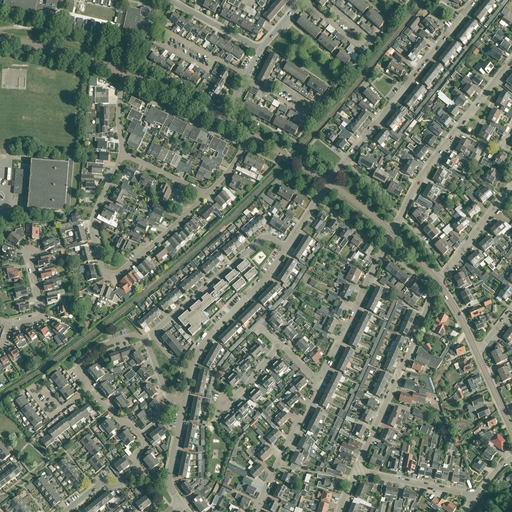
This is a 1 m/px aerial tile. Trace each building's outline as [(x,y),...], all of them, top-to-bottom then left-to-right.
[(206,0),(203,7),(208,10),(213,3),(209,1),(210,0),(206,0)] [(280,0),(278,0),(275,4),(281,9),(285,4),(280,0)] [(341,11),(344,7),(345,7),(342,4),(342,5),(340,3),(341,3),(340,2),(342,0),(339,0),(335,5),(341,11)] [(359,0),(358,0),(353,6),(358,10),(364,3),(359,0)] [(213,3),(208,10),(214,13),(220,2),(217,1),(216,4),(213,3)] [(368,7),(364,3),(358,10),(362,14),(368,7)] [(491,8),(485,3),(481,7),(487,12),(491,8)] [(275,4),(271,8),(277,14),(281,9),(275,4)] [(481,7),(477,12),(484,17),(487,12),(481,7)] [(147,26),(150,11),(146,8),(141,9),(140,11),(128,8),(123,29),(146,34),(147,26)] [(277,14),(271,8),(267,13),(274,18),(277,14)] [(507,17),(510,12),(504,8),(501,14),(507,17)] [(226,19),(229,12),(224,9),(220,16),(226,19)] [(370,21),(376,14),(371,10),(365,17),(370,21)] [(233,14),(229,12),(226,19),(231,22),(235,15),(236,12),(234,11),(233,14)] [(484,17),(477,12),(474,17),(480,22),(484,17)] [(274,18),(267,13),(263,17),(269,23),(274,18)] [(176,25),(180,19),(174,14),(172,17),(169,15),(161,26),(165,27),(169,22),(170,23),(171,21),(176,25)] [(238,17),(235,15),(231,22),(236,25),(240,18),(242,15),(240,14),(238,17)] [(381,18),(376,14),(370,21),(375,25),(381,18)] [(243,20),(240,18),(236,25),(241,28),(245,21),(247,18),(245,17),(243,20)] [(301,28),(307,21),(302,17),(296,24),(301,28)] [(508,25),(511,27),(511,29),(511,30),(511,21),(507,18),(506,19),(504,17),(500,22),(503,24),(504,23),(508,25)] [(180,19),(176,25),(172,30),(174,32),(178,27),(177,27),(178,25),(183,29),(188,22),(181,18),(180,19)] [(375,25),(379,29),(385,22),(381,18),(375,25)] [(415,18),(407,27),(412,31),(420,21),(415,18)] [(428,29),(433,24),(427,18),(422,23),(421,22),(418,25),(421,28),(425,26),(428,29)] [(259,28),(256,27),(252,34),(257,37),(261,30),(265,22),(264,21),(260,19),(259,21),(257,24),(261,26),(259,28)] [(245,21),(241,28),(247,31),(250,24),(252,21),(250,20),(248,23),(245,21)] [(471,20),(467,24),(474,29),(477,25),(471,20)] [(307,21),(301,28),(306,32),(312,25),(307,21)] [(188,22),(183,29),(179,34),(181,36),(185,31),(184,31),(185,29),(190,33),(195,26),(188,22)] [(250,24),(247,31),(252,34),(256,27),(250,24)] [(433,24),(428,29),(433,34),(438,29),(433,24)] [(467,24),(464,29),(470,34),(474,29),(467,24)] [(312,25),(306,32),(310,35),(316,29),(312,25)] [(366,25),(363,29),(367,33),(371,29),(367,25),(366,25)] [(195,26),(190,33),(186,38),(189,40),(192,35),(191,35),(192,33),(197,37),(202,30),(195,26)] [(202,30),(197,37),(193,42),(196,44),(199,39),(198,38),(199,37),(206,41),(206,42),(210,37),(208,36),(209,34),(202,29),(202,30)] [(316,29),(310,35),(315,39),(321,33),(316,29)] [(464,29),(460,34),(466,39),(470,34),(464,29)] [(466,39),(460,34),(456,39),(462,44),(466,39)] [(206,42),(206,41),(206,42),(202,47),(205,49),(208,44),(209,44),(210,43),(215,46),(220,40),(213,35),(211,38),(210,37),(206,42)] [(322,46),(328,39),(323,35),(317,42),(322,46)] [(415,43),(422,49),(423,48),(424,48),(425,48),(426,47),(426,46),(425,45),(426,44),(421,40),(418,38),(417,41),(411,36),(409,39),(412,42),(413,40),(416,42),(415,43)] [(507,52),(511,46),(504,41),(498,37),(495,41),(501,45),(500,47),(507,52)] [(220,40),(215,46),(211,52),(214,53),(217,49),(216,48),(218,47),(222,50),(227,44),(221,39),(220,40)] [(332,43),(328,39),(322,46),(327,50),(332,43)] [(419,53),(422,49),(415,43),(416,42),(413,40),(412,42),(415,44),(412,48),(419,53)] [(454,42),(450,46),(456,51),(460,55),(463,57),(468,51),(464,48),(463,49),(464,50),(462,53),(458,49),(460,47),(454,42)] [(227,44),(222,50),(218,56),(221,57),(224,53),(223,52),(225,51),(229,54),(234,48),(228,43),(227,44)] [(337,47),(332,43),(327,50),(331,54),(337,47)] [(473,45),(471,43),(467,47),(465,46),(464,48),(468,51),(473,45)] [(156,64),(161,57),(158,55),(159,54),(159,53),(157,52),(156,52),(154,50),(156,46),(153,44),(151,49),(150,51),(153,53),(149,59),(156,64)] [(491,52),(489,55),(498,61),(502,56),(496,51),(498,49),(492,45),(489,51),(491,52)] [(456,51),(450,46),(446,51),(452,56),(456,51)] [(234,48),(229,54),(225,60),(228,61),(231,57),(230,56),(232,54),(237,58),(241,52),(235,47),(234,48)] [(353,47),(349,53),(347,55),(341,62),(345,66),(355,55),(353,53),(356,50),(353,47)] [(409,51),(406,49),(405,51),(406,52),(408,53),(409,52),(415,57),(419,53),(412,48),(409,51)] [(161,57),(156,64),(156,63),(163,67),(164,67),(168,61),(168,60),(167,61),(163,58),(164,56),(165,57),(168,52),(165,51),(161,57)] [(341,62),(347,55),(342,51),(336,58),(341,62)] [(446,51),(442,56),(448,61),(450,62),(453,64),(455,66),(459,62),(457,60),(454,64),(451,61),(452,60),(450,59),(452,56),(446,51)] [(408,53),(406,52),(403,56),(406,59),(407,58),(412,62),(413,61),(414,61),(415,60),(415,59),(415,58),(415,57),(409,52),(408,53)] [(268,59),(276,63),(279,58),(271,53),(268,59)] [(172,54),(168,61),(164,67),(170,72),(175,65),(170,62),(171,60),(172,61),(175,56),(172,54)] [(448,61),(442,56),(438,60),(445,65),(448,61)] [(401,61),(407,65),(408,67),(410,64),(403,58),(401,61)] [(182,77),(186,71),(181,68),(183,66),(181,65),(184,61),(182,59),(177,65),(180,67),(175,73),(182,78),(182,77)] [(268,59),(265,64),(273,68),(276,63),(268,59)] [(397,66),(394,64),(396,61),(393,60),(391,63),(387,69),(394,73),(397,66)] [(488,74),(493,68),(485,62),(482,66),(478,63),(474,68),(483,75),(485,72),(488,74)] [(288,74),(293,66),(288,63),(283,70),(288,74)] [(432,68),(438,73),(442,68),(436,63),(432,68)] [(265,64),(262,70),(270,74),(273,68),(265,64)] [(397,66),(394,73),(400,77),(404,70),(401,69),(402,67),(401,65),(399,64),(397,66)] [(191,65),(186,71),(182,77),(189,82),(190,81),(193,75),(188,72),(189,70),(190,71),(194,66),(191,65)] [(293,66),(288,74),(293,77),(298,70),(293,66)] [(432,68),(428,73),(435,78),(438,73),(432,68)] [(198,69),(193,75),(190,81),(196,85),(201,79),(196,76),(197,74),(198,75),(201,70),(198,69)] [(212,73),(219,78),(225,82),(229,76),(223,71),(222,71),(219,75),(218,75),(219,74),(213,70),(212,73)] [(262,70),(260,75),(268,79),(270,74),(262,70)] [(303,73),(298,70),(293,77),(298,80),(303,73)] [(464,79),(470,84),(473,81),(479,86),(483,80),(477,75),(478,74),(473,70),(471,74),(473,75),(472,76),(469,79),(463,74),(461,76),(464,79)] [(303,73),(298,80),(305,85),(309,79),(308,77),(308,76),(303,73)] [(428,73),(425,78),(431,83),(435,78),(428,73)] [(268,79),(260,75),(257,81),(265,85),(268,79)] [(225,82),(219,78),(216,83),(214,82),(213,84),(214,85),(221,89),(226,83),(225,82)] [(431,83),(425,78),(421,82),(427,87),(431,83)] [(309,79),(305,85),(312,89),(317,82),(312,79),(311,80),(309,79)] [(460,89),(458,91),(464,96),(466,94),(470,97),(475,91),(469,86),(470,84),(464,79),(461,83),(466,87),(463,91),(460,89)] [(448,85),(449,83),(446,81),(440,87),(443,89),(447,84),(448,85)] [(322,85),(317,82),(312,89),(317,93),(322,85)] [(295,85),(293,89),(300,93),(303,89),(297,85),(298,85),(296,84),(295,85)] [(222,90),(221,89),(214,85),(212,88),(211,87),(208,91),(210,92),(207,95),(213,99),(215,96),(217,97),(219,95),(220,95),(222,92),(221,91),(222,90)] [(327,89),(322,85),(317,93),(325,98),(329,93),(325,91),(327,89)] [(415,90),(421,95),(425,90),(418,85),(415,90)] [(97,104),(103,104),(103,103),(108,103),(108,100),(108,90),(102,90),(102,87),(95,87),(95,90),(88,90),(88,92),(95,92),(95,97),(99,97),(99,104),(97,104)] [(303,89),(300,93),(303,96),(306,98),(309,94),(306,92),(304,91),(304,90),(303,89)] [(368,100),(373,95),(368,89),(363,94),(368,100)] [(464,96),(458,91),(456,89),(452,93),(459,99),(455,104),(458,106),(460,104),(463,106),(465,104),(466,104),(467,102),(467,101),(463,97),(464,96)] [(256,95),(255,97),(260,100),(261,98),(264,93),(259,90),(256,95)] [(415,90),(411,95),(417,100),(421,95),(415,90)] [(442,101),(442,100),(449,105),(447,108),(449,110),(448,112),(454,117),(459,111),(453,107),(455,104),(445,97),(445,96),(440,92),(437,95),(439,96),(438,98),(442,101)] [(264,93),(261,98),(267,101),(269,96),(266,94),(264,93)] [(501,93),(499,98),(507,102),(510,97),(501,93)] [(379,101),(373,95),(368,100),(374,106),(379,101)] [(417,100),(411,95),(407,99),(413,104),(417,100)] [(131,109),(138,112),(143,103),(131,97),(128,103),(133,106),(131,109)] [(507,102),(499,98),(496,104),(502,107),(500,110),(504,111),(506,107),(505,106),(507,102)] [(413,104),(407,99),(403,104),(407,107),(407,108),(410,111),(411,110),(410,109),(413,104)] [(248,112),(252,104),(246,101),(242,109),(248,112)] [(103,104),(97,104),(98,112),(100,112),(100,119),(108,119),(107,119),(107,112),(108,112),(108,109),(103,109),(103,104)] [(252,104),(248,112),(253,115),(257,107),(252,104)] [(281,105),(278,110),(280,111),(283,113),(285,114),(286,113),(288,109),(282,105),(281,105)] [(446,128),(451,121),(445,116),(447,114),(436,106),(433,111),(439,116),(438,116),(441,119),(439,122),(446,128)] [(262,109),(257,107),(253,115),(258,117),(262,109)] [(262,109),(258,117),(264,120),(268,112),(269,110),(263,107),(262,109)] [(408,121),(410,123),(415,117),(413,115),(410,118),(410,117),(410,118),(405,114),(407,112),(401,107),(397,112),(403,117),(408,120),(408,121)] [(143,115),(138,112),(131,109),(128,116),(133,118),(131,122),(140,126),(142,123),(139,122),(143,115)] [(149,112),(147,117),(146,118),(156,123),(161,112),(154,109),(151,113),(149,112)] [(493,109),(490,115),(498,119),(501,113),(493,109)] [(358,116),(365,121),(368,116),(363,112),(362,114),(360,113),(359,115),(353,110),(351,112),(354,114),(355,112),(359,114),(358,116)] [(161,112),(156,123),(163,126),(160,131),(163,133),(169,122),(166,120),(168,116),(161,112)] [(268,112),(264,120),(269,123),(273,115),(268,112)] [(355,112),(354,114),(353,115),(356,118),(354,120),(361,125),(365,121),(358,116),(359,114),(355,112)] [(397,112),(393,116),(400,121),(403,117),(397,112)] [(498,130),(504,133),(508,125),(505,123),(503,128),(496,124),(498,119),(490,115),(487,120),(491,123),(490,125),(495,128),(498,130)] [(282,120),(283,118),(281,116),(280,118),(277,117),(275,116),(272,121),(274,122),(273,125),(278,128),(282,120)] [(393,116),(390,121),(396,126),(400,121),(393,116)] [(108,119),(100,119),(100,122),(99,122),(99,130),(105,130),(105,127),(108,127),(108,119)] [(169,122),(163,133),(162,136),(165,138),(167,134),(166,134),(169,129),(176,132),(181,122),(174,119),(172,123),(169,122)] [(347,123),(348,121),(345,119),(343,122),(349,127),(347,129),(349,131),(349,130),(354,134),(358,130),(351,124),(350,125),(347,123)] [(428,129),(431,131),(439,137),(442,132),(437,128),(439,126),(431,119),(430,121),(433,123),(431,126),(428,129)] [(288,122),(282,120),(278,128),(284,130),(288,122)] [(351,123),(348,121),(347,123),(350,125),(351,124),(358,130),(361,125),(354,120),(351,123)] [(396,126),(390,121),(386,126),(392,131),(396,126)] [(140,126),(131,122),(128,128),(133,131),(131,134),(142,139),(145,134),(142,133),(144,128),(140,126)] [(181,122),(176,132),(186,137),(189,131),(186,130),(188,125),(181,122)] [(293,125),(288,122),(284,130),(289,133),(293,125)] [(298,128),(293,125),(289,133),(294,136),(298,128)] [(481,131),(489,136),(491,137),(495,128),(490,125),(488,128),(484,126),(481,131)] [(189,131),(186,137),(195,142),(201,131),(194,128),(191,132),(189,131)] [(325,134),(328,136),(326,138),(332,142),(337,137),(331,132),(328,130),(325,134)] [(345,130),(340,137),(342,138),(345,134),(348,136),(350,134),(345,130)] [(382,130),(378,136),(384,141),(389,135),(391,137),(397,142),(399,139),(393,135),(388,131),(386,133),(382,130)] [(404,133),(401,130),(397,135),(395,133),(393,135),(399,139),(404,133)] [(207,135),(201,131),(195,142),(205,147),(208,141),(205,139),(207,135)] [(430,147),(436,141),(431,137),(432,135),(427,131),(424,136),(428,139),(425,143),(430,147)] [(489,136),(481,131),(478,137),(486,141),(489,136)] [(142,139),(131,134),(128,141),(133,143),(131,146),(138,149),(142,139)] [(384,141),(378,136),(374,141),(378,145),(376,147),(388,157),(389,156),(391,158),(392,156),(390,154),(391,154),(387,150),(386,151),(380,146),(384,141)] [(413,139),(412,140),(419,145),(421,143),(414,137),(413,136),(411,138),(413,139)] [(97,149),(98,149),(107,150),(107,142),(105,142),(106,139),(95,138),(95,141),(98,142),(97,149)] [(208,141),(205,147),(204,149),(207,151),(208,148),(215,151),(220,141),(213,138),(211,142),(208,141)] [(470,144),(465,141),(462,139),(459,145),(467,149),(474,153),(477,155),(480,149),(477,148),(476,150),(469,146),(470,144)] [(342,150),(346,144),(341,140),(336,146),(342,150)] [(220,141),(215,151),(220,154),(218,157),(223,160),(225,156),(228,150),(225,149),(227,144),(220,141)] [(153,142),(152,144),(150,147),(149,149),(152,150),(150,155),(157,158),(162,147),(153,142)] [(467,149),(459,145),(456,151),(464,155),(466,157),(468,154),(465,153),(467,149)] [(415,146),(414,148),(424,156),(427,151),(421,146),(419,148),(415,146)] [(172,152),(162,147),(157,158),(164,162),(166,157),(169,158),(172,152)] [(424,156),(414,148),(412,150),(415,153),(414,155),(420,160),(424,156)] [(107,150),(98,149),(98,152),(100,152),(100,153),(99,161),(108,162),(109,153),(108,153),(108,150),(107,150)] [(182,157),(172,152),(169,158),(172,160),(170,164),(177,168),(182,157)] [(493,154),(492,156),(504,162),(506,156),(498,152),(497,155),(493,154)] [(364,167),(370,155),(367,153),(365,156),(361,154),(358,159),(359,160),(358,163),(364,167)] [(252,167),(256,158),(248,154),(244,163),(252,167)] [(448,158),(447,160),(455,164),(457,161),(459,162),(461,160),(461,161),(465,163),(471,166),(472,163),(467,160),(463,158),(458,156),(458,155),(456,158),(450,154),(449,154),(448,154),(447,156),(447,157),(448,158)] [(182,157),(177,168),(183,171),(184,170),(187,172),(190,166),(191,163),(192,162),(186,159),(187,157),(183,155),(182,157)] [(201,168),(210,173),(211,173),(212,173),(211,173),(213,169),(214,170),(216,167),(215,166),(214,165),(215,163),(211,160),(203,156),(203,157),(199,155),(198,158),(201,159),(201,160),(204,162),(201,168)] [(373,156),(370,155),(364,167),(370,170),(372,167),(374,168),(377,163),(374,162),(374,163),(371,161),(373,156)] [(504,162),(492,156),(490,160),(491,160),(489,163),(493,165),(494,164),(501,168),(504,162)] [(265,162),(256,158),(252,167),(260,171),(265,162)] [(14,187),(13,194),(29,195),(27,209),(27,210),(38,211),(65,213),(65,209),(70,209),(73,168),(74,160),(69,160),(68,164),(54,163),(31,161),(31,164),(30,171),(17,170),(15,170),(15,171),(14,171),(14,173),(15,173),(15,178),(14,182),(14,187)] [(455,164),(447,160),(446,162),(445,162),(444,162),(443,164),(443,165),(444,165),(450,169),(448,171),(449,172),(457,176),(463,180),(466,174),(464,173),(463,175),(452,169),(455,164)] [(405,166),(413,170),(416,164),(408,161),(405,166)] [(92,169),(92,173),(102,174),(102,172),(103,171),(103,170),(102,169),(102,167),(99,167),(100,164),(87,163),(87,168),(92,169)] [(413,170),(405,166),(402,172),(410,176),(413,170)] [(135,183),(138,176),(135,175),(136,171),(127,167),(124,174),(133,178),(131,182),(134,184),(135,183)] [(378,181),(382,173),(379,171),(381,168),(378,167),(372,178),(378,181)] [(210,173),(201,168),(196,178),(202,181),(204,178),(208,180),(207,179),(210,173)] [(490,169),(487,174),(495,179),(498,173),(490,169)] [(448,171),(446,170),(444,173),(438,170),(435,175),(444,179),(447,174),(455,179),(457,176),(449,172),(448,171)] [(250,172),(248,176),(250,178),(254,180),(256,180),(258,176),(256,175),(250,172)] [(382,173),(378,181),(384,184),(390,173),(387,172),(386,175),(382,173)] [(495,179),(487,174),(484,180),(492,184),(495,179)] [(138,176),(135,183),(138,184),(139,183),(144,186),(149,177),(143,175),(142,178),(138,176)] [(242,185),(245,181),(236,175),(232,180),(233,181),(229,187),(236,191),(241,184),(242,185)] [(444,179),(435,175),(432,181),(437,183),(435,186),(446,191),(447,188),(441,185),(444,179)] [(86,182),(86,189),(89,189),(89,191),(94,191),(94,179),(93,179),(93,176),(82,176),(81,182),(86,182)] [(154,180),(149,177),(144,186),(147,187),(146,188),(146,189),(147,190),(148,190),(149,190),(153,192),(156,185),(152,183),(154,180)] [(393,195),(397,187),(394,185),(395,183),(392,181),(394,179),(390,177),(386,186),(389,188),(387,192),(393,195)] [(481,192),(487,199),(492,195),(486,189),(488,186),(478,178),(475,180),(485,188),(485,189),(483,187),(479,190),(481,192)] [(167,201),(171,193),(168,192),(170,187),(163,184),(159,192),(166,195),(164,199),(167,201)] [(397,187),(393,195),(399,198),(404,186),(401,184),(400,188),(397,187)] [(446,191),(435,186),(434,188),(428,185),(428,186),(427,186),(426,188),(426,189),(425,191),(433,195),(436,197),(438,193),(435,192),(436,190),(444,194),(446,191)] [(283,198),(288,190),(282,186),(277,194),(283,198)] [(116,188),(114,194),(123,198),(124,195),(127,196),(130,197),(131,196),(136,199),(138,195),(131,191),(129,194),(116,188)] [(288,190),(283,198),(289,202),(294,194),(288,190)] [(469,193),(468,192),(467,190),(464,192),(470,200),(473,198),(473,197),(469,193)] [(481,192),(476,196),(471,191),(470,190),(468,192),(469,193),(473,197),(473,198),(476,202),(479,200),(482,204),(487,199),(481,192)] [(433,195),(425,191),(424,193),(423,193),(422,195),(422,196),(422,197),(430,201),(433,195)] [(226,203),(227,205),(232,201),(232,202),(236,199),(229,192),(226,194),(224,192),(219,196),(226,203)] [(123,198),(114,194),(111,200),(122,205),(124,202),(122,201),(123,199),(123,198)] [(217,203),(214,205),(219,211),(222,208),(221,207),(226,203),(219,196),(215,200),(217,203)] [(301,206),(305,201),(298,196),(295,201),(294,200),(291,204),(294,206),(296,203),(301,206)] [(469,207),(475,214),(480,210),(472,201),(467,205),(469,207)] [(277,202),(273,208),(279,211),(283,206),(277,202)] [(112,216),(114,216),(114,217),(115,216),(116,216),(118,212),(120,213),(122,209),(110,203),(109,207),(106,206),(103,211),(104,211),(112,216)] [(150,212),(153,213),(161,217),(164,212),(161,210),(163,207),(154,203),(150,212)] [(137,211),(131,209),(124,205),(122,209),(135,215),(137,211)] [(223,216),(219,211),(214,205),(214,206),(211,208),(208,205),(205,208),(206,209),(200,214),(206,220),(209,217),(209,216),(213,212),(215,214),(217,213),(221,218),(223,216)] [(475,214),(469,207),(464,212),(459,206),(457,208),(465,217),(467,215),(471,219),(475,214)] [(465,217),(457,208),(455,210),(461,217),(456,221),(457,223),(464,230),(468,225),(463,219),(465,217)] [(416,220),(423,214),(419,209),(412,216),(416,220)] [(112,216),(104,211),(101,217),(103,218),(102,221),(105,223),(110,225),(112,222),(110,221),(112,216)] [(285,215),(292,220),(295,215),(288,211),(285,215)] [(320,232),(325,225),(326,224),(324,222),(328,217),(325,215),(326,214),(323,212),(322,213),(321,212),(321,213),(320,212),(318,215),(319,215),(318,218),(319,219),(315,224),(319,228),(317,231),(320,233),(320,232)] [(60,230),(75,226),(74,223),(83,221),(81,213),(71,215),(72,220),(69,221),(69,224),(60,226),(60,230)] [(147,217),(145,220),(147,221),(154,225),(155,221),(159,223),(162,217),(161,217),(153,213),(150,219),(149,218),(147,217)] [(275,228),(279,221),(284,214),(282,213),(277,220),(274,218),(269,224),(275,228)] [(260,218),(257,220),(262,226),(267,222),(259,214),(257,215),(260,218)] [(427,219),(423,214),(416,220),(420,225),(427,219)] [(147,221),(145,220),(138,217),(136,221),(139,222),(136,227),(145,232),(145,231),(148,226),(145,225),(147,221)] [(279,221),(275,228),(280,231),(284,225),(286,222),(288,219),(286,217),(283,220),(284,220),(282,223),(279,221)] [(193,220),(189,224),(192,227),(191,228),(196,234),(199,232),(197,229),(199,227),(201,229),(204,227),(197,218),(194,220),(193,220)] [(262,226),(257,220),(254,218),(253,219),(255,222),(252,224),(257,230),(262,226)] [(287,227),(284,225),(280,231),(285,234),(291,225),(293,222),(291,221),(289,224),(287,227)] [(337,223),(336,223),(333,221),(328,228),(334,232),(339,225),(338,225),(338,224),(337,223)] [(251,226),(248,228),(253,234),(257,230),(252,224),(250,222),(248,223),(251,226)] [(505,223),(503,226),(499,222),(495,226),(501,233),(502,235),(505,233),(508,231),(509,229),(511,232),(511,227),(506,223),(505,223)] [(192,227),(189,224),(188,223),(183,228),(186,231),(183,233),(189,240),(191,239),(189,237),(192,234),(194,236),(196,234),(191,228),(192,227)] [(464,230),(457,223),(453,227),(459,234),(464,230)] [(36,225),(27,225),(26,235),(32,235),(32,236),(32,237),(32,239),(33,239),(33,240),(34,240),(35,240),(36,239),(39,239),(39,233),(40,233),(40,230),(39,230),(39,229),(36,229),(36,225)] [(325,225),(320,232),(324,234),(325,232),(327,234),(330,231),(327,229),(328,229),(325,226),(325,225)] [(427,236),(434,230),(430,225),(423,231),(427,236)] [(76,229),(75,226),(60,230),(61,231),(62,234),(65,233),(65,232),(72,230),(72,231),(74,230),(76,229)] [(253,234),(248,228),(245,226),(244,227),(246,230),(243,232),(248,238),(253,234)] [(501,233),(495,226),(490,231),(496,237),(494,239),(502,248),(504,247),(498,240),(500,238),(498,236),(501,233)] [(145,232),(136,227),(134,233),(131,231),(129,235),(133,237),(138,239),(140,236),(143,237),(146,232),(145,231),(145,232)] [(8,239),(11,242),(12,241),(17,245),(21,240),(19,238),(19,237),(21,236),(21,237),(25,236),(22,228),(15,230),(16,232),(14,234),(13,233),(8,239)] [(83,228),(76,229),(74,230),(76,237),(85,235),(83,228)] [(343,248),(346,244),(350,239),(348,238),(351,234),(345,230),(340,236),(344,239),(340,246),(343,248)] [(434,230),(427,236),(432,241),(439,234),(434,230)] [(239,236),(236,239),(235,239),(241,245),(245,241),(238,232),(236,234),(239,236)] [(189,240),(183,233),(180,236),(178,233),(173,238),(180,245),(179,245),(182,248),(189,240)] [(85,235),(76,237),(77,242),(74,243),(73,244),(73,245),(69,246),(69,249),(75,248),(82,246),(81,243),(87,241),(85,235)] [(118,250),(123,241),(118,238),(118,237),(115,236),(112,242),(115,244),(113,247),(119,249),(118,250)] [(234,240),(231,243),(236,249),(241,245),(235,239),(236,239),(233,236),(232,238),(234,240)] [(305,236),(302,241),(309,246),(312,240),(305,236)] [(358,248),(362,242),(355,237),(351,243),(352,243),(349,247),(352,249),(355,246),(358,248)] [(488,237),(483,241),(489,248),(492,245),(494,248),(496,246),(500,251),(502,248),(494,239),(492,241),(488,237)] [(59,248),(57,245),(60,243),(58,239),(54,238),(51,240),(50,238),(42,242),(44,247),(43,248),(45,251),(52,248),(53,250),(50,250),(51,253),(63,250),(62,247),(59,248)] [(180,245),(173,238),(169,242),(171,245),(168,248),(174,254),(177,251),(175,249),(179,245),(180,245)] [(230,244),(227,246),(227,247),(232,252),(236,249),(231,243),(229,240),(227,241),(230,244)] [(439,251),(445,245),(441,240),(434,246),(439,251)] [(123,241),(118,250),(124,253),(126,249),(128,250),(132,244),(129,242),(128,243),(123,241)] [(309,246),(302,241),(299,246),(305,251),(309,246)] [(489,248),(483,241),(479,245),(485,252),(489,248)] [(12,260),(14,253),(15,251),(12,250),(13,247),(3,242),(0,248),(3,249),(3,250),(3,251),(3,252),(4,253),(3,256),(5,257),(12,260)] [(315,249),(318,251),(320,248),(321,248),(323,246),(319,243),(317,245),(317,246),(316,248),(314,247),(313,249),(315,250),(315,249)] [(227,247),(227,246),(225,244),(223,245),(225,248),(222,251),(227,257),(232,252),(227,247)] [(445,245),(439,251),(443,256),(449,250),(450,251),(452,249),(450,246),(448,248),(445,245)] [(83,246),(82,246),(75,248),(76,252),(81,251),(84,263),(92,261),(89,248),(83,249),(83,246)] [(299,246),(295,251),(302,256),(305,251),(299,246)] [(368,257),(373,250),(367,246),(362,252),(365,255),(362,259),(366,261),(369,257),(368,257)] [(174,254),(168,248),(165,251),(162,247),(153,255),(158,261),(159,263),(162,261),(162,260),(161,259),(167,253),(172,259),(175,256),(174,254)] [(218,255),(215,257),(220,263),(225,259),(217,250),(215,252),(218,255)] [(302,256),(295,251),(292,257),(299,261),(302,256)] [(477,251),(472,256),(479,265),(484,260),(477,251)] [(353,259),(357,254),(353,252),(348,259),(347,261),(350,263),(354,259),(353,259)] [(37,260),(39,267),(49,264),(49,261),(51,260),(50,253),(40,256),(41,259),(37,260)] [(220,263),(215,257),(212,254),(211,256),(213,259),(210,261),(215,267),(220,263)] [(200,256),(194,261),(197,264),(203,260),(200,256)] [(479,265),(472,256),(467,260),(473,267),(478,263),(479,265)] [(209,262),(206,265),(211,271),(215,267),(210,261),(208,258),(206,260),(209,262)] [(287,265),(294,269),(297,264),(290,259),(287,265)] [(142,265),(148,272),(153,268),(153,269),(157,266),(152,261),(148,263),(146,260),(141,264),(142,265)] [(188,331),(192,336),(201,328),(199,326),(202,324),(203,326),(209,321),(202,312),(204,310),(205,310),(207,308),(215,301),(216,303),(215,305),(222,299),(220,300),(219,298),(226,291),(229,289),(231,287),(232,287),(236,292),(246,284),(243,282),(246,280),(248,282),(257,274),(252,268),(250,269),(249,267),(250,266),(246,261),(236,269),(239,271),(236,273),(234,271),(225,279),(227,281),(224,284),(222,281),(213,289),(215,291),(213,293),(211,295),(209,297),(207,294),(201,300),(203,302),(201,304),(199,302),(189,310),(192,312),(189,314),(187,312),(178,320),(185,328),(188,325),(191,328),(188,331)] [(211,271),(206,265),(203,262),(202,264),(204,266),(201,269),(206,275),(211,271)] [(390,273),(395,267),(390,263),(385,270),(387,271),(385,273),(388,275),(389,273),(390,273)] [(349,274),(359,279),(361,273),(353,269),(354,267),(349,264),(348,267),(350,267),(348,270),(350,271),(349,274)] [(86,275),(88,281),(97,279),(93,267),(89,268),(89,265),(70,270),(71,272),(73,272),(80,270),(81,271),(85,269),(86,275)] [(148,272),(142,265),(137,269),(139,271),(136,274),(141,280),(144,277),(143,276),(148,272)] [(294,269),(287,265),(284,270),(290,274),(293,276),(294,274),(292,272),(294,269)] [(11,266),(3,268),(5,276),(8,275),(9,280),(14,279),(15,282),(23,280),(21,272),(17,273),(17,271),(14,269),(12,270),(11,266)] [(45,272),(40,273),(42,279),(52,277),(52,276),(54,276),(54,275),(55,274),(53,266),(44,268),(45,272)] [(395,267),(390,273),(395,277),(400,271),(395,267)] [(474,267),(472,269),(475,273),(476,275),(484,283),(489,276),(486,273),(482,277),(477,271),(474,267)] [(456,283),(468,277),(463,268),(456,273),(457,276),(453,277),(456,283)] [(194,275),(199,281),(203,277),(196,269),(194,270),(197,273),(194,275)] [(284,270),(280,275),(287,279),(290,274),(284,270)] [(404,275),(400,271),(395,277),(399,281),(404,275)] [(141,280),(136,274),(133,276),(131,273),(126,277),(126,278),(133,285),(137,282),(139,283),(142,281),(141,280)] [(199,281),(194,275),(191,273),(190,274),(192,277),(189,279),(194,285),(199,281)] [(498,277),(493,273),(491,275),(502,283),(503,281),(498,277)] [(505,279),(507,280),(511,283),(511,275),(508,273),(506,276),(505,278),(504,278),(500,274),(498,277),(503,281),(505,279)] [(359,279),(349,274),(347,277),(345,276),(341,274),(338,279),(342,281),(346,283),(347,281),(356,285),(359,279)] [(287,279),(280,275),(277,280),(284,284),(287,279)] [(404,275),(399,281),(404,285),(409,278),(404,275)] [(194,285),(189,279),(187,277),(185,278),(187,281),(185,283),(190,289),(194,285)] [(468,277),(456,283),(459,289),(461,288),(462,290),(471,286),(467,277),(468,277)] [(133,285),(126,278),(121,281),(124,284),(121,287),(120,288),(124,298),(125,299),(126,303),(129,300),(130,291),(134,287),(133,285)] [(56,282),(55,282),(54,279),(44,281),(45,285),(43,285),(45,292),(55,289),(54,287),(57,286),(56,282)] [(342,281),(338,279),(337,283),(342,285),(340,290),(351,295),(354,289),(347,286),(348,284),(346,283),(342,281)] [(190,289),(185,283),(183,280),(181,282),(183,285),(180,287),(185,293),(190,289)] [(100,302),(102,297),(106,288),(100,286),(99,289),(96,288),(96,286),(95,284),(96,284),(95,283),(86,288),(88,293),(89,293),(92,294),(97,296),(100,297),(99,301),(100,302)] [(271,287),(276,293),(281,289),(275,283),(271,287)] [(415,294),(420,287),(416,284),(411,290),(415,294)] [(490,293),(492,295),(494,293),(483,284),(481,287),(490,293)] [(504,288),(502,291),(509,297),(511,294),(511,295),(511,294),(511,290),(506,286),(503,284),(502,286),(504,288)] [(16,295),(13,296),(14,300),(19,299),(19,298),(27,296),(26,289),(24,289),(23,287),(15,289),(16,295)] [(106,287),(106,288),(102,297),(108,299),(108,300),(112,302),(116,293),(114,292),(111,291),(112,290),(106,287)] [(176,291),(173,294),(178,300),(182,295),(175,287),(173,288),(176,291)] [(271,287),(266,292),(272,297),(276,293),(271,287)] [(395,287),(393,289),(395,291),(393,293),(398,297),(402,292),(395,287)] [(420,287),(415,294),(420,298),(425,291),(420,287)] [(120,288),(115,291),(117,293),(122,300),(124,298),(120,288)] [(340,290),(337,288),(337,289),(338,289),(337,290),(338,293),(337,295),(330,291),(328,294),(330,295),(338,299),(340,300),(341,298),(348,301),(351,295),(340,290)] [(374,293),(381,297),(384,291),(377,288),(374,293)] [(502,291),(499,289),(496,294),(505,302),(509,297),(502,291)] [(281,298),(284,300),(288,296),(291,294),(288,291),(287,290),(284,293),(285,294),(281,298)] [(463,300),(471,296),(468,290),(460,295),(463,300)] [(171,295),(168,298),(173,304),(178,300),(173,294),(170,291),(169,292),(171,295)] [(64,300),(58,301),(57,295),(59,295),(58,292),(52,293),(53,296),(46,298),(48,305),(55,303),(56,305),(55,305),(55,306),(65,303),(64,303),(64,300)] [(266,292),(262,296),(268,302),(272,297),(266,292)] [(374,293),(371,298),(379,302),(381,297),(374,293)] [(166,299),(164,302),(163,302),(169,307),(173,304),(168,298),(166,295),(164,297),(166,299)] [(338,299),(330,295),(327,300),(338,305),(336,308),(343,311),(346,305),(339,302),(339,303),(337,301),(338,299)] [(268,302),(262,296),(258,300),(263,306),(268,302)] [(472,298),(471,296),(463,300),(466,306),(476,300),(475,297),(472,298)] [(371,298),(369,304),(376,307),(379,302),(371,298)] [(163,302),(164,302),(161,299),(160,301),(162,303),(159,306),(164,312),(169,307),(163,302)] [(411,299),(409,301),(410,302),(408,304),(413,308),(416,303),(411,299)] [(491,304),(489,299),(487,300),(482,302),(485,307),(491,304)] [(218,305),(223,309),(227,305),(222,300),(218,305)] [(26,310),(30,310),(28,303),(24,304),(23,301),(16,302),(17,306),(18,305),(20,312),(23,311),(23,312),(27,311),(26,310)] [(255,303),(251,307),(256,313),(261,308),(255,303)] [(294,306),(290,303),(286,308),(290,311),(294,306)] [(59,305),(59,308),(58,308),(58,310),(57,311),(57,315),(61,314),(61,318),(69,317),(68,314),(68,308),(72,308),(72,304),(59,305)] [(376,307),(369,304),(366,309),(373,313),(376,307)] [(152,312),(157,318),(161,314),(154,305),(152,307),(155,309),(152,312)] [(256,313),(251,307),(246,311),(252,317),(256,313)] [(478,313),(484,311),(482,307),(476,309),(476,308),(469,312),(471,318),(479,315),(478,313)] [(322,308),(321,311),(330,315),(331,313),(333,314),(334,314),(340,317),(343,311),(336,308),(335,311),(332,310),(330,312),(322,308)] [(150,313),(147,316),(152,322),(157,318),(152,312),(149,309),(148,311),(150,313)] [(330,315),(321,311),(318,310),(316,312),(326,317),(323,323),(334,328),(337,322),(329,318),(330,315)] [(252,317),(246,311),(242,315),(248,321),(252,317)] [(272,326),(280,319),(281,317),(275,311),(270,315),(272,317),(272,318),(268,322),(272,326)] [(406,317),(413,320),(416,315),(408,311),(407,314),(404,313),(403,315),(406,317)] [(152,322),(147,316),(145,313),(143,315),(146,317),(143,320),(148,326),(152,322)] [(362,318),(369,322),(372,316),(364,313),(362,318)] [(440,314),(438,319),(432,331),(443,336),(448,324),(446,323),(448,318),(440,314)] [(248,321),(242,315),(238,320),(243,325),(248,321)] [(487,321),(490,320),(488,315),(479,319),(480,321),(474,324),(477,331),(483,328),(482,325),(486,324),(485,320),(486,320),(487,321)] [(148,326),(143,320),(140,317),(139,319),(141,321),(138,324),(143,330),(148,326)] [(406,317),(404,322),(411,326),(413,320),(406,317)] [(369,322),(362,318),(359,323),(366,327),(369,322)] [(280,319),(272,326),(276,330),(280,326),(281,326),(283,328),(284,327),(288,324),(285,321),(284,323),(280,319)] [(288,324),(284,327),(286,328),(286,330),(282,333),(286,337),(294,330),(290,326),(293,323),(291,320),(288,324)] [(404,322),(400,320),(398,326),(401,327),(401,328),(408,331),(411,326),(404,322)] [(53,324),(52,326),(56,330),(54,332),(58,337),(63,342),(65,340),(62,335),(66,331),(63,329),(66,326),(62,324),(62,325),(61,326),(56,321),(53,323),(53,324)] [(231,327),(237,332),(241,328),(235,322),(231,327)] [(334,328),(323,323),(321,326),(319,325),(317,328),(314,326),(312,329),(321,333),(323,331),(331,335),(334,328)] [(366,327),(359,323),(356,329),(364,332),(366,327)] [(40,327),(38,328),(42,333),(39,335),(43,340),(45,338),(44,336),(49,333),(43,324),(40,326),(40,327)] [(255,328),(253,326),(249,330),(247,329),(244,332),(246,333),(248,335),(251,333),(255,328)] [(29,336),(26,338),(30,343),(33,341),(31,339),(36,336),(30,327),(27,329),(27,330),(25,331),(29,336)] [(231,327),(227,331),(232,337),(237,332),(231,327)] [(408,331),(401,328),(399,333),(406,336),(408,331)] [(364,332),(356,329),(354,334),(361,338),(364,332)] [(296,333),(294,330),(286,337),(290,342),(294,338),(295,338),(297,339),(302,335),(303,334),(300,331),(298,331),(297,331),(296,333)] [(16,334),(11,337),(14,342),(19,349),(21,347),(21,346),(26,343),(24,340),(18,331),(15,332),(16,334)] [(232,337),(227,331),(222,335),(228,341),(232,337)] [(165,342),(172,337),(168,333),(162,339),(165,342)] [(511,337),(507,333),(503,338),(507,342),(506,344),(508,346),(510,348),(510,347),(511,348),(511,341),(511,342),(511,341),(511,337)] [(354,334),(351,339),(358,343),(361,338),(354,334)] [(228,341),(222,335),(218,339),(224,345),(226,347),(227,345),(226,343),(228,341)] [(302,335),(297,339),(299,341),(299,342),(295,346),(299,350),(306,343),(302,339),(304,337),(302,335)] [(172,337),(165,342),(168,346),(175,340),(172,337)] [(395,342),(402,345),(405,340),(397,337),(395,342)] [(358,343),(351,339),(349,345),(356,348),(357,346),(359,347),(360,344),(358,343)] [(175,340),(168,346),(172,350),(179,344),(175,340)] [(252,348),(259,355),(264,351),(260,347),(260,346),(262,345),(257,340),(255,342),(256,344),(252,348)] [(395,342),(392,348),(400,351),(402,345),(395,342)] [(306,343),(299,350),(303,354),(307,350),(308,351),(310,352),(315,347),(311,343),(309,345),(306,343)] [(423,347),(428,352),(433,348),(429,343),(423,347)] [(179,344),(172,350),(175,354),(182,348),(179,344)] [(218,353),(221,355),(222,353),(219,351),(221,348),(215,344),(212,349),(218,353)] [(10,348),(10,349),(8,350),(12,356),(9,357),(13,362),(15,361),(14,359),(19,355),(13,346),(10,348)] [(457,356),(465,353),(464,351),(464,349),(463,349),(462,346),(454,349),(454,350),(449,352),(451,355),(456,353),(457,356)] [(443,360),(440,358),(426,352),(421,348),(419,347),(414,361),(415,361),(427,366),(436,370),(443,360)] [(440,358),(443,360),(450,349),(447,347),(440,358)] [(182,348),(175,354),(179,358),(185,352),(182,348)] [(259,355),(252,348),(248,352),(244,348),(242,350),(246,354),(249,357),(250,355),(251,355),(255,359),(259,355)] [(311,361),(312,360),(315,363),(321,357),(317,353),(317,352),(318,351),(316,348),(307,357),(311,361)] [(347,348),(344,354),(351,357),(354,352),(347,348)] [(392,348),(390,353),(397,356),(400,351),(392,348)] [(218,353),(212,349),(209,354),(215,358),(218,353)] [(493,359),(502,356),(499,350),(491,354),(493,359)] [(131,366),(141,356),(137,352),(131,357),(134,359),(132,361),(129,364),(131,366)] [(0,365),(3,370),(6,368),(4,365),(9,362),(3,353),(0,354),(0,360),(1,362),(0,363),(0,365)] [(119,365),(124,363),(122,357),(122,356),(119,357),(117,353),(110,356),(112,363),(118,361),(119,365)] [(397,356),(390,353),(388,358),(395,362),(397,356)] [(215,358),(209,354),(206,360),(212,363),(215,358)] [(249,357),(246,354),(244,357),(245,358),(241,362),(248,370),(252,366),(249,362),(249,361),(250,359),(249,357)] [(351,357),(344,354),(341,359),(349,363),(351,357)] [(141,356),(131,366),(132,367),(135,364),(135,365),(137,363),(140,366),(145,361),(141,356)] [(502,356),(493,359),(496,365),(504,361),(502,356)] [(375,360),(372,358),(370,364),(377,368),(378,365),(375,363),(375,361),(375,360)] [(395,362),(388,358),(385,364),(393,367),(395,362)] [(341,359),(339,364),(346,368),(349,363),(341,359)] [(461,374),(464,373),(472,369),(469,362),(467,363),(465,359),(458,362),(461,369),(459,370),(459,371),(460,374),(461,374)] [(212,363),(206,360),(203,365),(209,369),(212,363)] [(279,360),(274,364),(282,371),(286,367),(287,369),(290,367),(285,362),(283,364),(282,364),(279,360)] [(248,370),(241,362),(237,366),(235,364),(233,367),(235,369),(237,371),(239,370),(240,370),(244,374),(248,370)] [(422,375),(424,372),(421,370),(423,366),(415,363),(412,369),(419,372),(418,373),(422,375)] [(92,377),(99,371),(101,369),(97,364),(87,371),(92,377)] [(282,371),(274,364),(270,368),(274,372),(274,373),(272,375),(274,377),(277,379),(279,377),(278,375),(282,371)] [(346,368),(339,364),(336,370),(343,373),(345,371),(347,372),(348,369),(346,368)] [(393,367),(385,364),(383,369),(390,373),(393,367)] [(54,382),(62,376),(58,372),(61,370),(58,367),(49,375),(54,382)] [(500,377),(508,373),(506,367),(497,371),(500,377)] [(137,382),(147,373),(143,368),(138,373),(140,375),(138,377),(138,378),(135,380),(137,382)] [(234,373),(230,376),(237,384),(241,380),(237,376),(237,375),(239,373),(237,371),(235,369),(232,371),(234,373)] [(127,379),(134,373),(131,370),(125,376),(127,379)] [(99,371),(92,377),(96,382),(98,380),(100,383),(100,384),(110,375),(108,373),(104,376),(99,371)] [(297,381),(303,387),(307,383),(302,378),(304,376),(299,371),(295,375),(299,379),(297,381)] [(127,379),(124,382),(125,384),(127,383),(127,382),(129,381),(129,382),(136,375),(134,373),(127,379)] [(151,377),(147,373),(137,382),(138,383),(143,379),(146,382),(151,377)] [(332,379),(339,382),(342,377),(334,373),(332,379)] [(379,378),(386,382),(389,376),(381,373),(379,378)] [(509,375),(508,373),(500,377),(502,383),(511,379),(511,378),(511,376),(511,374),(509,375)] [(110,375),(100,384),(101,386),(99,388),(104,393),(111,387),(109,384),(113,381),(113,377),(111,374),(110,375)] [(268,374),(264,379),(271,386),(275,382),(277,384),(280,382),(277,379),(274,377),(273,378),(272,378),(268,374)] [(65,380),(62,376),(54,382),(58,386),(65,380)] [(237,384),(230,376),(226,380),(223,378),(220,381),(226,386),(228,384),(229,384),(233,388),(237,384)] [(481,383),(478,376),(476,377),(475,376),(471,377),(472,379),(466,381),(471,394),(479,390),(477,385),(481,383)] [(386,382),(379,378),(377,384),(384,387),(386,382)] [(271,386),(264,379),(259,383),(263,386),(263,387),(261,389),(262,390),(266,394),(268,392),(267,390),(271,386)] [(303,387),(297,381),(296,381),(295,379),(293,381),(291,379),(286,383),(288,385),(291,388),(293,386),(298,391),(303,387)] [(339,382),(332,379),(329,384),(336,388),(339,382)] [(58,386),(61,390),(67,386),(69,385),(65,380),(58,386)] [(418,392),(419,388),(413,386),(414,384),(406,382),(404,389),(412,391),(418,392)] [(143,398),(153,389),(149,384),(144,389),(146,391),(143,393),(144,394),(141,396),(143,398)] [(329,384),(326,389),(334,393),(336,388),(329,384)] [(377,384),(374,389),(381,393),(384,387),(377,384)] [(291,388),(288,385),(285,387),(291,393),(287,397),(294,404),(298,400),(294,396),(296,394),(291,388)] [(61,390),(60,391),(63,396),(70,390),(67,386),(61,390)] [(116,393),(111,387),(104,393),(108,399),(115,393),(117,395),(120,393),(123,391),(121,388),(116,393)] [(266,394),(262,390),(261,392),(260,392),(256,388),(252,392),(259,399),(263,395),(265,397),(267,395),(266,394)] [(418,394),(426,396),(432,398),(437,399),(438,399),(436,394),(428,392),(428,390),(420,388),(418,394)] [(157,393),(153,389),(143,398),(144,399),(147,397),(148,397),(150,395),(152,398),(157,393)] [(326,389),(324,395),(334,400),(334,399),(334,400),(337,394),(334,393),(326,389)] [(381,393),(374,389),(372,395),(379,398),(381,393)] [(74,394),(70,390),(63,396),(67,400),(74,394)] [(357,404),(358,404),(360,399),(363,400),(364,396),(365,394),(361,392),(360,392),(361,392),(358,391),(355,397),(353,402),(354,402),(357,404)] [(139,394),(137,392),(133,395),(139,401),(141,399),(139,397),(138,397),(137,396),(139,394)] [(259,399),(252,392),(248,396),(251,400),(251,401),(250,403),(254,407),(256,405),(255,403),(259,399)] [(455,402),(460,400),(464,398),(461,392),(457,393),(458,396),(457,396),(456,393),(454,395),(455,397),(453,398),(455,402)] [(408,403),(410,404),(413,396),(401,393),(399,401),(401,401),(401,402),(404,402),(404,403),(408,403)] [(432,398),(426,396),(414,393),(412,400),(424,403),(425,401),(431,403),(432,398)] [(123,397),(122,395),(114,401),(119,407),(127,400),(124,397),(123,397)] [(324,395),(321,400),(328,404),(328,403),(331,405),(334,400),(324,395)] [(19,406),(26,400),(23,396),(16,401),(19,406)] [(469,413),(480,408),(479,405),(484,403),(481,396),(470,401),(472,405),(467,407),(469,412),(469,413)] [(294,404),(287,397),(283,401),(280,398),(278,400),(280,402),(278,404),(284,410),(285,408),(283,406),(286,404),(290,408),(294,404)] [(277,399),(275,401),(269,407),(271,409),(279,401),(277,399)] [(365,401),(364,402),(368,404),(367,406),(374,409),(375,408),(376,406),(377,403),(369,400),(367,399),(366,401),(365,401)] [(26,400),(19,406),(22,410),(28,405),(29,404),(28,402),(26,400)] [(130,404),(127,400),(119,407),(123,412),(130,406),(129,405),(130,404)] [(154,409),(159,404),(155,400),(150,404),(152,407),(149,409),(150,410),(147,412),(149,414),(154,409)] [(243,400),(239,404),(246,412),(250,408),(252,410),(254,407),(250,403),(248,404),(247,404),(243,400)] [(328,404),(321,400),(318,406),(326,409),(328,404)] [(163,409),(159,404),(154,409),(149,414),(150,415),(153,413),(154,413),(156,412),(158,414),(163,409)] [(246,412),(239,404),(235,408),(238,412),(238,413),(237,415),(241,420),(244,418),(242,416),(246,412)] [(28,405),(22,410),(21,411),(25,416),(32,410),(28,405)] [(84,408),(90,415),(94,412),(88,405),(84,408)] [(395,407),(392,413),(406,419),(407,419),(408,416),(400,413),(401,410),(395,407)] [(84,408),(80,411),(84,418),(85,419),(90,415),(84,408)] [(469,413),(469,412),(468,413),(471,419),(477,416),(479,419),(489,414),(486,408),(481,410),(480,408),(469,413)] [(141,409),(141,410),(135,415),(138,418),(144,413),(141,409)] [(314,414),(324,420),(326,417),(322,415),(324,412),(317,409),(314,414)] [(350,410),(350,409),(346,417),(358,422),(359,420),(361,421),(360,421),(367,425),(370,419),(363,416),(362,418),(360,417),(359,418),(356,416),(354,415),(353,417),(352,416),(350,415),(352,410),(351,410),(350,410)] [(32,410),(25,416),(28,420),(35,414),(32,410)] [(79,410),(74,414),(80,421),(84,418),(80,411),(79,410)] [(268,412),(265,410),(262,413),(271,422),(273,420),(269,416),(270,415),(268,412)] [(363,416),(370,419),(373,413),(366,410),(363,416)] [(230,413),(226,417),(233,424),(237,420),(239,422),(241,420),(237,415),(235,417),(234,417),(230,413)] [(271,422),(262,413),(260,415),(274,430),(276,428),(271,422)] [(279,417),(284,423),(289,418),(284,413),(279,417)] [(406,419),(392,413),(390,419),(400,424),(401,423),(401,422),(402,420),(405,421),(406,419)] [(39,418),(35,414),(28,420),(31,424),(39,418)] [(80,421),(74,414),(70,417),(76,424),(80,421)] [(324,420),(314,414),(311,420),(319,423),(320,420),(323,422),(324,420)] [(76,424),(70,417),(66,420),(71,427),(72,428),(76,424)] [(233,424),(226,417),(222,421),(225,425),(225,426),(224,428),(229,433),(231,431),(229,428),(233,424)] [(284,423),(279,417),(274,422),(280,428),(284,423)] [(42,422),(39,418),(31,424),(34,428),(33,429),(36,432),(43,426),(41,423),(42,422)] [(105,430),(113,425),(109,420),(107,421),(105,418),(103,419),(98,423),(100,426),(99,427),(100,428),(102,431),(103,432),(105,430)] [(338,418),(334,424),(337,426),(340,427),(343,420),(340,419),(338,418)] [(485,420),(485,421),(486,422),(482,423),(483,426),(487,424),(489,427),(496,424),(496,423),(496,422),(495,421),(494,421),(493,418),(489,420),(488,418),(485,420)] [(65,419),(61,423),(67,430),(71,427),(66,420),(65,419)] [(400,424),(390,419),(387,425),(393,428),(395,424),(397,424),(397,425),(401,427),(402,425),(400,424)] [(311,420),(309,425),(320,430),(321,427),(317,426),(319,423),(311,420)] [(67,430),(61,423),(57,426),(62,433),(67,430)] [(353,430),(363,435),(365,429),(359,426),(355,424),(354,426),(355,427),(353,430)] [(113,425),(105,430),(109,435),(108,436),(110,439),(113,437),(116,435),(114,432),(117,430),(113,425)] [(195,433),(198,434),(199,431),(196,430),(196,427),(189,425),(187,431),(195,433)] [(320,430),(309,425),(306,430),(313,434),(315,431),(318,433),(320,430)] [(57,426),(52,429),(58,437),(62,433),(57,426)] [(422,426),(419,432),(430,436),(431,433),(433,428),(428,426),(427,428),(422,426)] [(155,432),(160,439),(165,435),(166,436),(169,434),(165,429),(162,431),(159,428),(155,432)] [(58,437),(52,429),(48,433),(49,434),(54,440),(58,437)] [(258,430),(256,432),(261,437),(263,440),(265,438),(258,430)] [(268,432),(276,440),(281,435),(275,430),(272,433),(270,431),(268,432)] [(363,435),(353,430),(352,433),(351,433),(350,435),(354,437),(361,440),(363,435)] [(391,439),(393,440),(395,434),(384,430),(382,435),(391,439)] [(121,431),(116,435),(113,437),(117,441),(119,441),(121,440),(123,442),(130,436),(126,431),(123,434),(121,431)] [(160,439),(155,432),(149,436),(151,438),(148,440),(153,446),(156,444),(155,443),(160,439)] [(237,438),(240,441),(246,435),(243,432),(238,437),(237,438)] [(276,440),(268,432),(266,435),(266,436),(267,438),(266,439),(271,445),(276,440)] [(504,446),(502,445),(503,444),(504,443),(504,442),(505,442),(501,439),(502,438),(498,435),(495,438),(494,437),(492,438),(493,436),(489,432),(484,435),(490,442),(501,450),(504,446)] [(84,447),(92,441),(89,438),(90,437),(91,437),(93,435),(92,433),(89,435),(88,434),(80,441),(84,447)] [(54,440),(49,434),(45,437),(51,445),(55,441),(54,440)] [(391,439),(382,435),(380,440),(390,444),(391,442),(389,441),(391,439)] [(131,437),(130,436),(123,442),(125,444),(124,445),(127,449),(125,451),(126,452),(135,445),(133,442),(134,441),(131,437)] [(490,442),(484,436),(482,438),(487,444),(490,442)] [(51,445),(45,437),(41,441),(46,448),(51,445)] [(300,440),(299,442),(308,446),(310,444),(313,446),(313,447),(316,444),(315,443),(311,439),(310,438),(309,441),(302,437),(301,440),(300,440)] [(92,441),(84,447),(89,452),(96,446),(94,443),(95,442),(93,440),(92,441)] [(341,447),(348,450),(349,450),(350,448),(356,450),(359,444),(350,440),(348,445),(343,443),(341,447)] [(299,445),(297,447),(304,450),(302,453),(308,456),(309,453),(308,452),(310,447),(308,446),(299,442),(298,443),(299,445)] [(97,445),(96,446),(89,452),(93,457),(97,454),(101,452),(98,449),(99,448),(100,448),(102,446),(100,444),(98,446),(97,445)] [(248,446),(246,448),(248,450),(253,455),(256,453),(250,447),(248,446)] [(262,446),(259,448),(260,449),(267,457),(268,457),(273,453),(266,446),(264,448),(262,446)] [(348,450),(341,447),(339,452),(343,454),(341,458),(350,463),(353,456),(347,454),(348,450)] [(480,453),(490,461),(496,453),(489,447),(485,452),(482,450),(480,453)] [(258,452),(256,454),(257,455),(257,456),(263,462),(265,460),(268,458),(268,457),(267,457),(260,449),(257,451),(258,452)] [(0,455),(0,456),(3,460),(3,461),(4,460),(10,455),(6,451),(0,455)] [(147,466),(154,460),(154,459),(155,458),(149,451),(142,457),(145,460),(143,461),(147,466)] [(375,465),(378,457),(376,455),(377,452),(375,451),(369,463),(375,465)] [(292,456),(291,457),(301,462),(304,463),(307,458),(308,456),(302,453),(301,456),(295,453),(294,455),(292,456)] [(97,454),(93,457),(89,461),(93,466),(100,460),(98,457),(99,457),(97,454)] [(121,460),(119,462),(124,469),(129,465),(127,462),(130,460),(126,455),(121,459),(121,460)] [(413,473),(415,463),(411,463),(413,456),(405,455),(403,469),(407,470),(407,472),(413,473)] [(291,460),(290,462),(296,465),(295,468),(300,469),(302,466),(299,465),(301,462),(291,457),(291,459),(291,460)] [(384,459),(378,457),(375,465),(380,468),(384,459)] [(391,463),(392,463),(390,470),(397,471),(398,464),(401,465),(403,458),(398,457),(397,459),(392,457),(391,463)] [(60,468),(68,462),(65,458),(58,464),(57,463),(54,466),(55,468),(58,466),(60,468)] [(101,459),(100,460),(93,466),(97,472),(105,466),(102,463),(103,462),(101,459)] [(480,474),(486,466),(478,459),(472,467),(480,474)] [(154,460),(147,466),(151,471),(154,468),(156,471),(162,467),(157,461),(156,462),(154,460)] [(344,474),(346,468),(340,465),(341,462),(335,460),(334,463),(335,464),(334,466),(337,468),(336,471),(344,474)] [(68,462),(60,468),(57,471),(59,473),(62,471),(64,473),(72,467),(68,462)] [(124,469),(119,462),(114,466),(113,465),(110,467),(115,474),(118,472),(119,473),(124,469)] [(255,465),(252,467),(259,475),(264,470),(259,465),(256,462),(254,464),(255,465)] [(227,468),(227,469),(231,471),(235,472),(240,475),(242,471),(235,468),(236,467),(229,464),(227,468)] [(424,477),(426,467),(427,465),(426,465),(426,466),(420,465),(420,468),(419,468),(418,475),(424,477)] [(16,466),(11,470),(16,477),(21,473),(16,466)] [(259,475),(252,467),(251,466),(248,468),(250,470),(247,473),(248,475),(250,474),(255,479),(259,475)] [(453,475),(451,482),(457,484),(459,476),(460,473),(460,469),(459,467),(455,467),(452,466),(451,472),(453,473),(453,475)] [(72,467),(64,473),(61,476),(63,478),(66,475),(68,478),(76,472),(72,467)] [(436,471),(435,479),(441,480),(442,472),(443,469),(439,468),(438,471),(436,471)] [(16,477),(11,470),(6,474),(11,481),(16,477)] [(76,472),(68,478),(65,480),(67,483),(70,480),(72,483),(80,477),(76,472)] [(296,479),(298,476),(291,472),(290,476),(285,473),(281,480),(288,484),(291,477),(296,479)] [(6,474),(1,478),(7,484),(11,481),(6,474)] [(39,489),(47,483),(49,481),(47,479),(45,481),(42,477),(34,483),(39,489)] [(80,477),(72,483),(69,485),(70,487),(74,485),(77,489),(84,482),(80,477)] [(184,491),(198,481),(201,479),(198,479),(198,478),(193,479),(193,482),(191,484),(191,483),(189,485),(187,482),(181,487),(184,491)] [(244,484),(241,491),(246,493),(253,496),(256,490),(250,487),(252,481),(245,478),(243,482),(243,483),(244,484)] [(318,482),(317,488),(320,489),(324,490),(328,491),(329,489),(333,490),(334,486),(335,486),(336,483),(335,483),(335,482),(329,480),(329,481),(325,480),(324,484),(322,483),(318,482)] [(200,483),(198,481),(184,491),(186,494),(186,495),(187,496),(188,496),(194,492),(192,489),(200,483)] [(47,483),(39,489),(43,494),(51,488),(53,486),(51,484),(49,485),(47,483)] [(360,484),(358,490),(366,493),(367,491),(370,493),(372,489),(373,485),(366,483),(364,486),(360,484)] [(223,484),(222,487),(221,489),(230,494),(232,489),(223,484)] [(276,491),(288,497),(289,494),(285,492),(286,488),(279,485),(276,491)] [(51,488),(43,494),(46,499),(54,492),(56,490),(55,488),(53,490),(51,488)] [(398,490),(392,489),(389,502),(392,503),(393,499),(396,500),(398,490)] [(366,493),(358,490),(355,497),(359,499),(358,503),(365,506),(370,508),(371,508),(372,506),(366,503),(369,497),(365,496),(366,493)] [(103,495),(108,502),(113,498),(108,491),(103,495)] [(288,497),(276,491),(274,497),(281,500),(282,497),(287,499),(288,497)] [(54,492),(46,499),(50,503),(58,497),(60,495),(58,493),(56,495),(54,492)] [(416,493),(410,492),(407,506),(409,506),(410,502),(411,503),(411,500),(414,501),(416,493)] [(145,497),(140,501),(146,508),(151,504),(149,501),(151,499),(147,493),(144,496),(145,497)] [(13,505),(21,499),(17,494),(10,501),(9,500),(7,502),(9,505),(11,503),(13,505)] [(196,507),(203,502),(201,499),(204,497),(200,494),(196,497),(197,498),(192,502),(196,507)] [(243,509),(245,506),(248,507),(248,506),(249,506),(250,505),(249,504),(251,501),(243,497),(237,494),(235,498),(241,501),(238,507),(243,509)] [(108,502),(103,495),(98,499),(104,506),(108,502)] [(330,499),(318,495),(317,498),(321,499),(321,501),(329,504),(330,499)] [(206,505),(203,502),(196,507),(199,511),(201,511),(205,510),(206,511),(211,507),(212,509),(215,507),(219,497),(216,496),(213,503),(212,505),(210,506),(208,503),(206,505)] [(58,497),(50,503),(53,507),(61,501),(62,502),(64,500),(62,498),(60,500),(58,497)] [(439,507),(443,503),(444,501),(440,498),(435,504),(439,507)] [(21,499),(13,505),(11,507),(13,510),(15,508),(17,510),(25,504),(21,499)] [(98,499),(93,503),(99,510),(104,506),(98,499)] [(146,508),(140,501),(138,503),(137,502),(135,503),(133,501),(131,499),(128,501),(131,506),(136,511),(139,509),(141,511),(146,508)] [(295,510),(296,508),(296,506),(298,501),(296,500),(294,506),(292,505),(287,502),(287,503),(282,500),(281,503),(285,505),(292,508),(291,508),(295,510)] [(272,501),(270,505),(281,511),(283,511),(285,509),(282,508),(277,506),(278,504),(272,501)] [(93,503),(89,507),(93,511),(95,511),(99,510),(93,503)] [(443,503),(439,507),(441,508),(442,508),(447,511),(448,511),(449,511),(453,511),(456,508),(450,503),(447,507),(443,503)]
